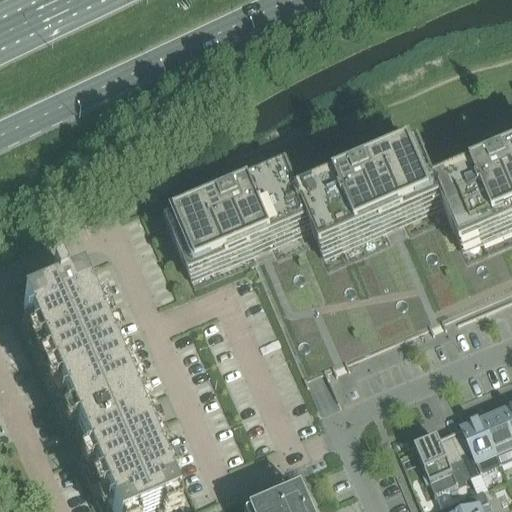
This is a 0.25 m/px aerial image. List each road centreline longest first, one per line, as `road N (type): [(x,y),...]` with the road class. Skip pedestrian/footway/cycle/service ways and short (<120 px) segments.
road 1 (secondary): [(0,135),(294,0)]
road 2 (residential): [(511,351),(341,424)]
